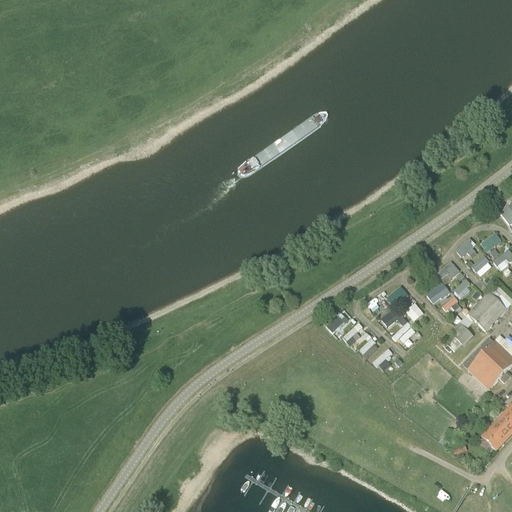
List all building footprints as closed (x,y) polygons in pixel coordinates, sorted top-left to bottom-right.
[(511,202),(498,211),(507,225),(511,221),(511,202)] [(491,234),(478,245),(484,253),(498,243),(491,234)] [(467,239),(454,252),(460,258),(473,245),(467,239)] [(465,254),(471,259),(475,254),(469,249),(465,254)] [(499,272),(511,261),(511,256),(507,250),(492,262),(499,272)] [(471,267),(479,277),(493,266),(485,256),(471,267)] [(444,285),(458,272),(449,262),(435,275),(444,285)] [(450,279),(454,284),(463,278),(459,273),(450,279)] [(465,288),(469,284),(464,279),(451,292),(460,300),(468,292),(465,288)] [(423,296),(431,305),(448,292),(440,282),(423,296)] [(392,309),(407,297),(399,287),(384,298),(392,309)] [(474,323),(485,333),(506,311),(489,294),(465,318),(472,325),(474,323)] [(440,308),(447,316),(459,306),(451,297),(440,308)] [(368,310),(379,302),(376,298),(365,305),(368,310)] [(402,313),(412,323),(421,313),(412,304),(402,313)] [(377,320),(385,329),(399,316),(397,313),(392,318),(386,312),(377,320)] [(324,327),(330,334),(346,320),(340,313),(324,327)] [(400,327),(405,322),(400,317),(395,322),(400,327)] [(358,338),(355,334),(361,328),(357,323),(340,338),(348,347),(358,338)] [(405,323),(389,338),(393,343),(397,340),(401,344),(413,333),(405,323)] [(461,346),(471,335),(459,325),(449,335),(461,346)] [(361,335),(366,342),(356,351),(363,360),(376,349),(364,333),(361,335)] [(493,344),(489,340),(462,367),(468,372),(489,392),(499,381),(504,386),(511,378),(506,374),(511,367),(511,359),(495,343),(493,344)] [(380,373),(388,367),(384,361),(375,367),(380,373)] [(511,408),(482,440),(483,440),(479,445),(486,451),(490,447),(496,453),(511,436),(511,408)] [(462,445),(448,448),(449,455),(463,452),(462,445)] [(385,459),(391,451),(384,446),(378,454),(385,459)] [(399,454),(393,464),(402,469),(408,460),(399,454)] [(417,477),(422,469),(415,464),(410,472),(417,477)]
